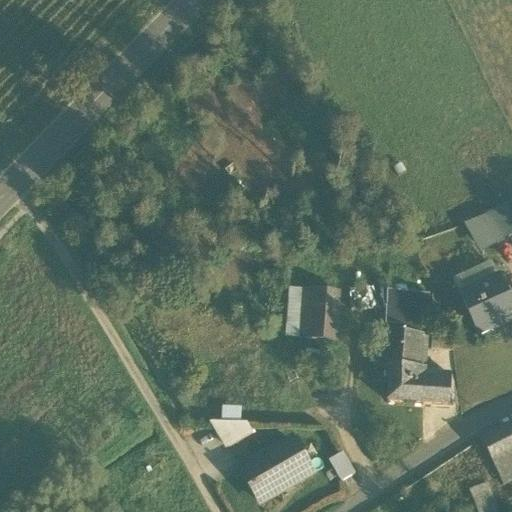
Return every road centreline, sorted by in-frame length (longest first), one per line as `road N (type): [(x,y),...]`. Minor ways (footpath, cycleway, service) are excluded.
road 1 (track): [(220,511),(50,231),(6,191)]
road 2 (secondary): [(6,191),(198,0)]
road 3 (residential): [(347,511),(484,416),(511,405)]
